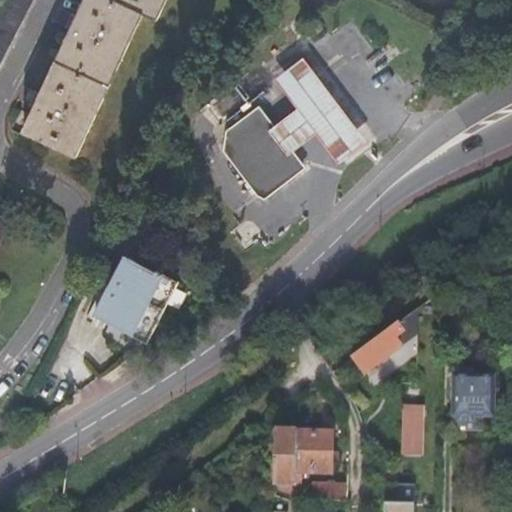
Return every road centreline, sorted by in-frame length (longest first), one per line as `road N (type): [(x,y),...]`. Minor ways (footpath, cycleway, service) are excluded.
road 1 (secondary): [(353,223),(168,378),(0,476)]
road 2 (secondary): [(511,88),(405,163),(353,223)]
road 3 (secondary): [(353,223),(511,131)]
